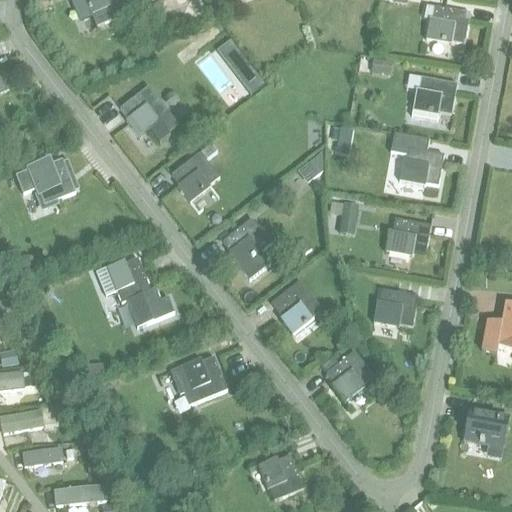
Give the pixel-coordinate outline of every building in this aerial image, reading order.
[(70,0),(76,13),(87,9),(95,31),(125,19),(117,0),(70,0)] [(49,1),(36,2),(37,15),(50,14),(49,1)] [(462,49),(468,17),(433,11),(431,23),(428,23),(424,44),(449,49),(450,46),(462,49)] [(372,62),(370,75),(389,78),(391,65),(372,62)] [(257,79),(244,89),(250,98),(264,88),(257,79)] [(0,99),(6,97),(19,91),(14,80),(1,84),(0,81),(0,99)] [(417,95),(414,94),(409,119),(435,124),(436,117),(449,119),(455,88),(419,81),(417,95)] [(147,90),(119,112),(127,122),(125,124),(138,140),(147,133),(159,146),(169,138),(167,136),(177,128),(167,115),(147,90)] [(204,114),(201,128),(214,131),(218,118),(204,114)] [(337,144),(336,152),(348,153),(352,134),(340,132),(339,133),(337,144)] [(394,138),(390,156),(406,159),(405,164),(403,164),(399,184),(425,190),(425,188),(436,191),(443,159),(426,155),(428,145),(394,138)] [(199,156),(170,178),(178,188),(176,190),(189,206),(209,191),(208,189),(218,181),(205,164),(216,155),(210,147),(199,156)] [(320,156),(306,167),(311,174),(316,180),(321,176),(320,156)] [(74,198),(60,164),(48,169),(47,166),(28,173),(28,174),(14,179),(21,199),(36,194),(42,211),(74,198)] [(344,207),(341,222),(355,225),(358,209),(344,207)] [(268,267),(258,256),(269,248),(250,223),(221,245),(229,255),(226,257),(239,274),(247,284),(268,267)] [(423,262),(429,230),(393,223),(391,237),(388,236),(385,257),(410,262),(410,259),(423,262)] [(304,244),(294,252),(301,260),(311,252),(304,244)] [(23,260),(21,271),(34,274),(37,263),(23,260)] [(124,264),(103,273),(113,297),(116,296),(120,308),(126,306),(136,332),(173,317),(167,302),(160,305),(155,294),(150,296),(136,263),(125,267),(124,264)] [(346,276),(345,285),(354,287),(355,278),(346,276)] [(311,322),(321,314),(301,290),(273,311),(281,322),(279,323),(292,340),(312,324),(311,322)] [(410,332),(416,300),(380,294),(378,307),(375,307),(372,327),(397,331),(398,329),(410,332)] [(485,324),(479,355),(495,358),(496,349),(511,353),(511,306),(504,307),(501,325),(485,324)] [(330,389),(343,405),(363,390),(361,388),(372,380),(353,355),(337,367),(332,360),(319,370),(324,377),(332,388),(330,389)] [(180,371),(169,376),(179,400),(184,398),(189,410),(197,407),(227,395),(213,361),(201,366),(200,363),(180,371)] [(101,371),(91,372),(91,378),(91,383),(95,383),(102,382),(101,371)] [(0,400),(23,398),(21,380),(0,381),(0,400)] [(502,451),(508,420),(471,413),(469,426),(467,425),(463,446),(489,451),(489,449),(502,451)] [(43,436),(40,419),(0,426),(0,433),(2,443),(43,436)] [(63,471),(61,456),(22,460),(24,476),(63,471)] [(274,505),(303,493),(290,459),(278,464),(277,461),(257,470),(266,494),(269,493),(274,505)] [(179,463),(168,462),(168,475),(179,475),(179,463)] [(170,479),(166,481),(171,493),(179,490),(174,478),(170,479)] [(84,511),(107,510),(105,494),(53,499),(54,511),(84,511)]
